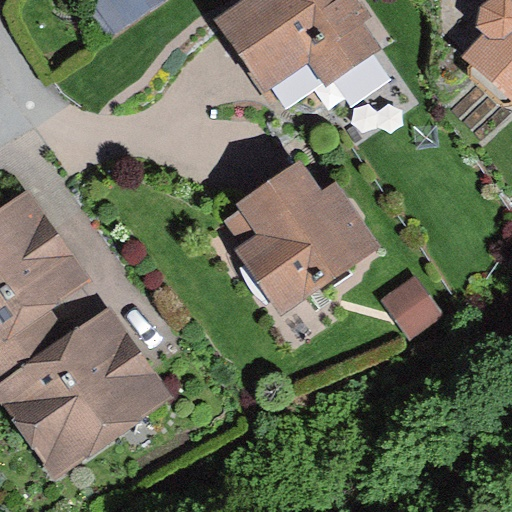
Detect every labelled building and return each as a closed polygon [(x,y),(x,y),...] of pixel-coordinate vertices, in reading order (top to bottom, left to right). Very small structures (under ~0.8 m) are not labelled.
[(363,0),(237,0),(208,19),(261,98),(310,65),(326,88),(334,82),(351,106),(389,81),(372,56),(382,49),(364,23),(374,16),(363,0)] [(470,40),(446,66),(510,117),(511,114),(511,0),(481,0),(483,2),(467,13),(462,27),(470,40)] [(243,248),(237,252),(283,318),(382,249),(336,183),(325,191),(302,158),(235,203),(240,210),(225,220),(243,248)] [(0,208),(0,364),(60,322),(52,312),(94,282),(28,189),(0,208)] [(415,278),(382,301),(410,340),(443,317),(415,278)] [(60,322),(0,364),(0,401),(54,478),(171,396),(109,309),(70,336),(60,322)]
